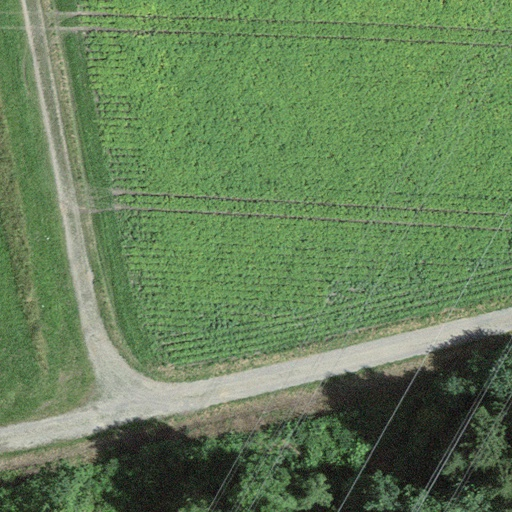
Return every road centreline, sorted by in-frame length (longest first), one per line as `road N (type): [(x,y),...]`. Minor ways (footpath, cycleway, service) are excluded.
road 1 (track): [(0,434),(511,328)]
road 2 (track): [(29,0),(101,344),(150,403)]
